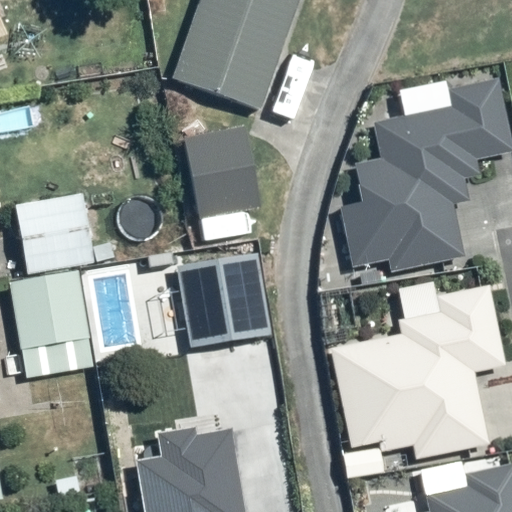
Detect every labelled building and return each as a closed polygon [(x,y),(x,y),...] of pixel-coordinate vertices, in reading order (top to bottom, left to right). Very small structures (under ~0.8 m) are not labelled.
[(201,0),(173,82),(259,112),(299,0),(201,0)] [(392,273),(465,259),(454,206),(470,203),(465,180),(480,176),(477,161),(511,153),(511,150),(498,81),(446,92),(450,108),(372,124),(379,160),(353,166),(361,205),(341,209),(353,270),(390,262),(392,273)] [(254,236),(240,126),(177,134),(192,245),(254,236)] [(87,195),(13,204),(22,282),(9,283),(20,379),(131,367),(119,266),(96,268),(87,195)] [(250,260),(178,270),(187,348),(259,339),(250,260)] [(400,337),(332,351),(351,449),(377,444),(379,454),(414,447),(416,460),(490,446),(476,374),(507,368),(491,286),(439,297),(436,283),(396,291),(402,320),(396,321),(400,337)] [(245,511),(234,446),(136,463),(144,511),(245,511)] [(511,511),(511,465),(467,475),(469,488),(427,497),(430,511),(511,511)]
